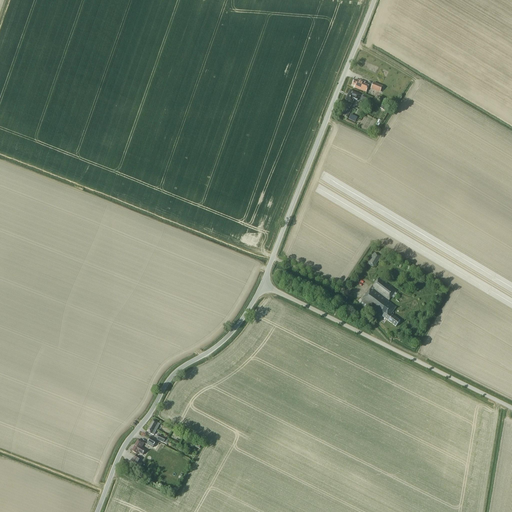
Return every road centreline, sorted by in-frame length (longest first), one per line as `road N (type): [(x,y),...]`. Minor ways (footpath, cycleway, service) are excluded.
road 1 (tertiary): [(262,285),(374,0)]
road 2 (tertiary): [(96,511),(121,449),(164,385),(231,332),(262,285)]
road 3 (unclassified): [(511,408),(262,285)]
